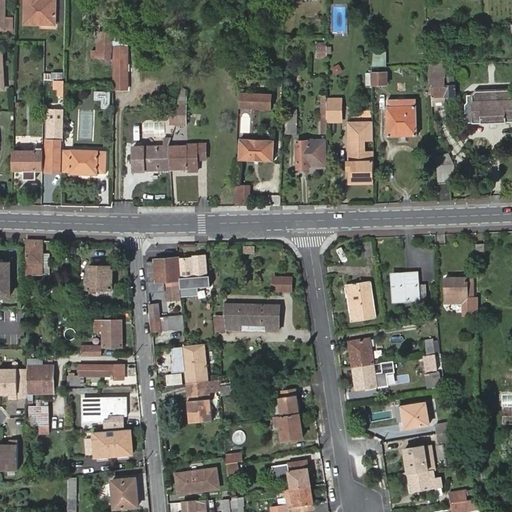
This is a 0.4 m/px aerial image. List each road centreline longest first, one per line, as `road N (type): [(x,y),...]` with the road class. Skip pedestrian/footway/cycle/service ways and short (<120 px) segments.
road 1 (residential): [(307,221),(357,511)]
road 2 (residential): [(133,224),(160,511)]
road 3 (primary): [(307,221),(511,213)]
road 4 (primary): [(284,222),(133,224)]
road 5 (primary): [(133,224),(0,219)]
